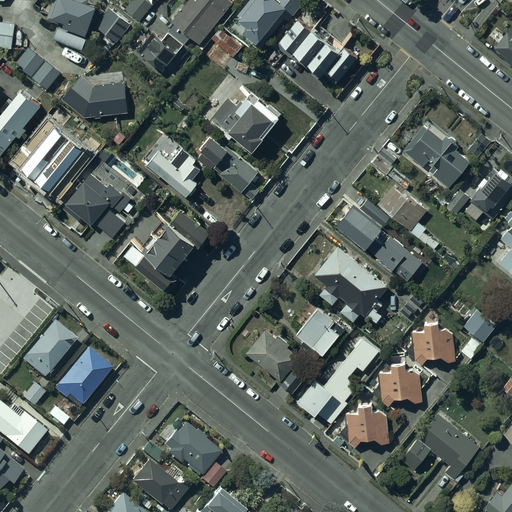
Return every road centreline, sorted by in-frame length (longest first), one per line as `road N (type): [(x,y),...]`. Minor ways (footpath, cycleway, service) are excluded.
road 1 (residential): [(171,353),(425,38)]
road 2 (residential): [(171,353),(366,511)]
road 3 (residential): [(0,215),(171,353)]
road 4 (residential): [(45,511),(171,353)]
